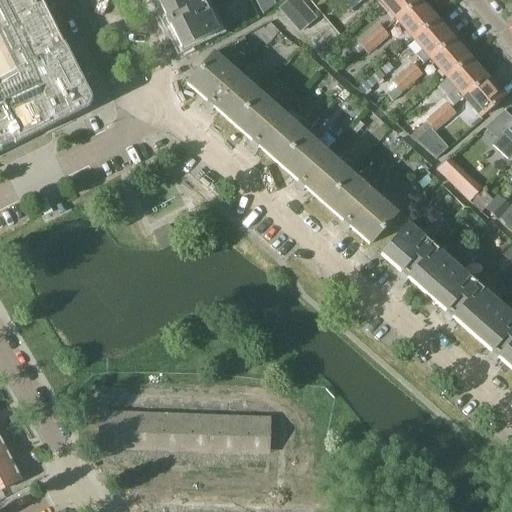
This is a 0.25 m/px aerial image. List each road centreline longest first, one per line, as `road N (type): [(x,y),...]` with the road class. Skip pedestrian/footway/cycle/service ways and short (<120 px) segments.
road 1 (residential): [(511,414),(476,377),(333,270),(309,234),(155,104)]
road 2 (residential): [(0,199),(143,127),(155,104)]
road 3 (residential): [(75,479),(0,352)]
road 4 (residential): [(72,0),(111,80),(155,104)]
